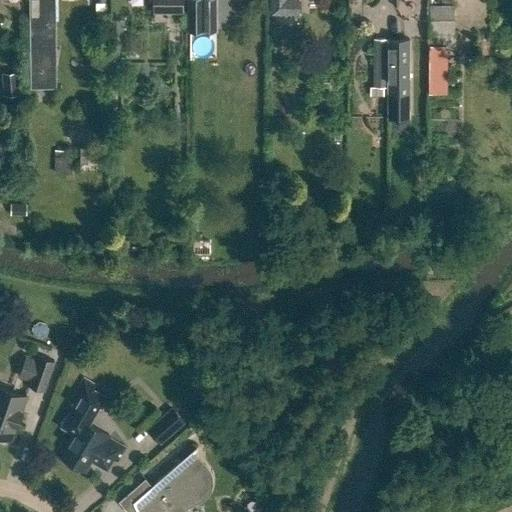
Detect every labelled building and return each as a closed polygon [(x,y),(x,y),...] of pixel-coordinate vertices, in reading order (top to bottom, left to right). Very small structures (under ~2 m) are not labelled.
[(55,0),(29,0),(30,88),(57,88),(55,0)] [(153,0),(154,13),(185,13),(184,0),(153,0)] [(187,0),(188,31),(203,31),(203,16),(217,16),(216,0),(187,0)] [(269,0),(270,15),(299,14),(299,0),(269,0)] [(453,5),(429,6),(429,32),(454,31),(453,5)] [(128,56),(128,35),(123,35),(123,20),(108,20),(107,56),(128,56)] [(386,39),(374,39),(373,87),(387,87),(386,39)] [(410,119),(410,39),(386,39),(387,87),(387,119),(410,119)] [(429,45),(429,93),(447,93),(447,46),(429,45)] [(18,72),(2,73),(4,96),(19,95),(18,72)] [(65,117),(65,148),(90,147),(90,131),(103,131),(103,117),(65,117)] [(11,204),(11,216),(27,216),(27,204),(11,204)] [(29,379),(27,384),(44,390),(55,361),(36,354),(34,360),(26,358),(20,376),(29,379)] [(118,460),(125,448),(110,439),(111,437),(90,425),(106,397),(93,390),(96,386),(84,378),(66,409),(71,411),(61,428),(73,435),(68,442),(64,439),(56,454),(85,471),(91,460),(107,469),(113,458),(118,460)] [(206,382),(182,403),(195,418),(219,396),(206,382)] [(23,412),(21,411),(26,395),(0,385),(0,436),(11,440),(16,424),(18,425),(23,412)] [(147,427),(160,442),(186,419),(173,404),(147,427)] [(209,489),(211,482),(209,474),(205,467),(192,452),(197,448),(196,447),(151,486),(145,478),(119,501),(128,511),(134,511),(137,510),(137,511),(186,511),(184,506),(198,500),(205,496),(209,489)]
